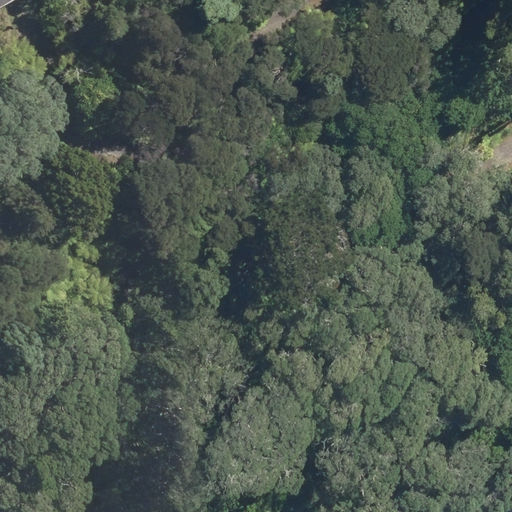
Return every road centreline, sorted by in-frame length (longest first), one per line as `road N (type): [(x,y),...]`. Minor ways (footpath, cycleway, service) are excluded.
road 1 (track): [(511,128),(403,164),(354,128),(408,54),(463,0)]
road 2 (track): [(294,0),(109,146)]
